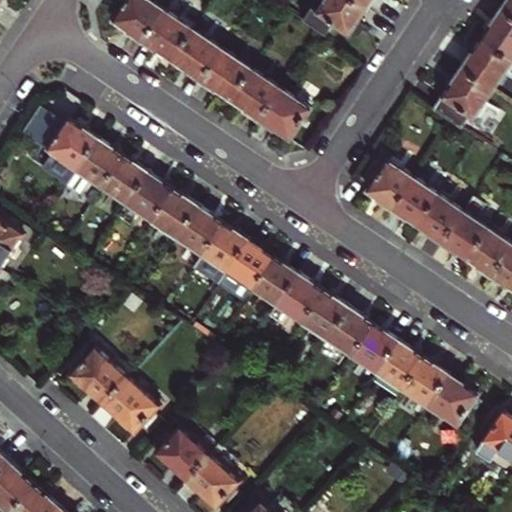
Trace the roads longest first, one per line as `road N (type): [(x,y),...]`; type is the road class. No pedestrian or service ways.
road 1 (residential): [(300,201),(42,26)]
road 2 (residential): [(511,344),(300,201)]
road 3 (residential): [(300,201),(433,0)]
road 4 (residential): [(139,511),(0,385)]
